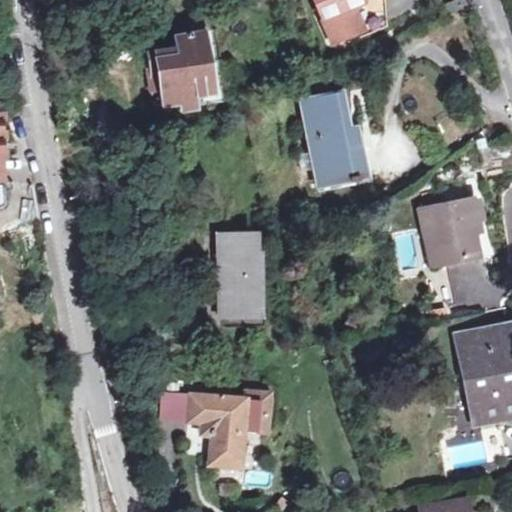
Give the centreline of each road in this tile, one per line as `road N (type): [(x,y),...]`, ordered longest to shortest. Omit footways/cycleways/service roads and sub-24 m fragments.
road 1 (tertiary): [(98,401),(38,142),(21,0)]
road 2 (residential): [(93,511),(79,412),(98,401)]
